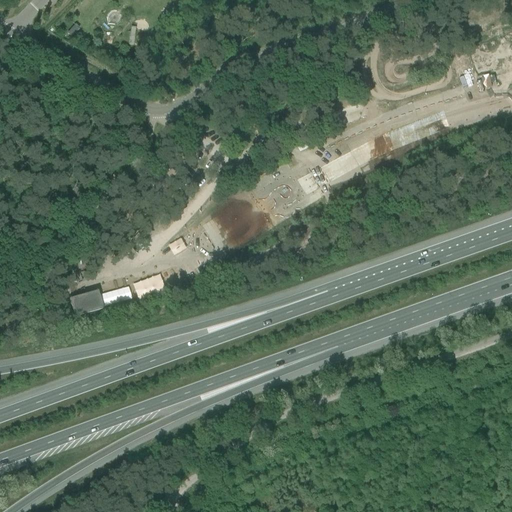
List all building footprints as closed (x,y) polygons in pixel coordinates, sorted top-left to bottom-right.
[(83,0),(76,7),(89,21),(109,2),(106,0),(83,0)] [(511,21),(487,29),(492,44),(511,37),(511,21)] [(457,64),(460,76),(472,74),(470,62),(457,64)] [(481,77),(481,88),(492,88),(492,76),(481,77)] [(315,132),(294,142),(299,153),(321,142),(315,132)] [(150,280),(132,284),(136,302),(154,299),(150,280)] [(89,294),(88,290),(84,291),(85,295),(68,300),(74,318),(102,310),(97,292),(89,294)]
